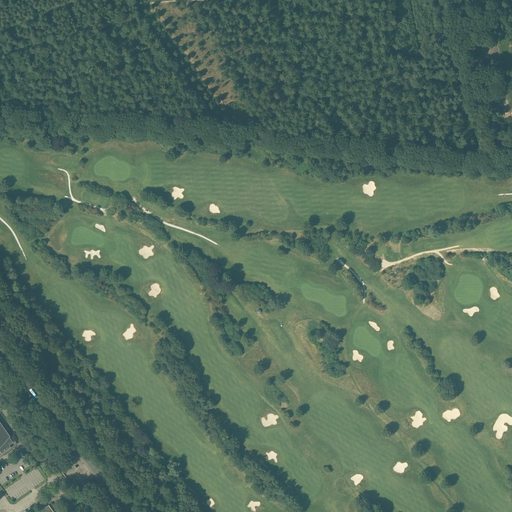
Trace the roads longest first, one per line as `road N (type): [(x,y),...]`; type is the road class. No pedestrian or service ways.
road 1 (unclassified): [(511,165),(0,113)]
road 2 (secondary): [(129,511),(0,349)]
road 3 (track): [(144,0),(229,131)]
